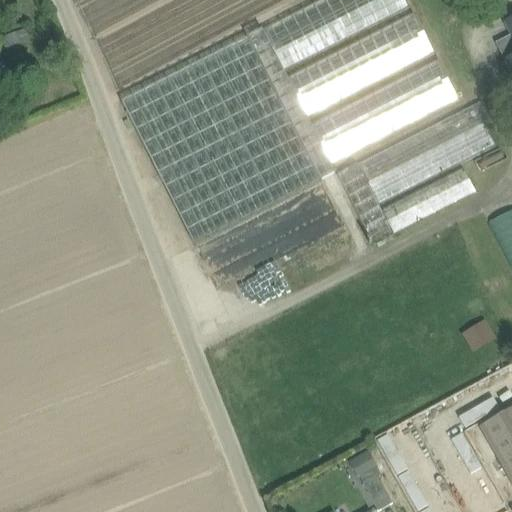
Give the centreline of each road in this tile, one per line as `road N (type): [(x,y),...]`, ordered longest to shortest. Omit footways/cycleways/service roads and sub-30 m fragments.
road 1 (unclassified): [(253,511),(58,0)]
road 2 (track): [(511,176),(500,203),(191,350)]
